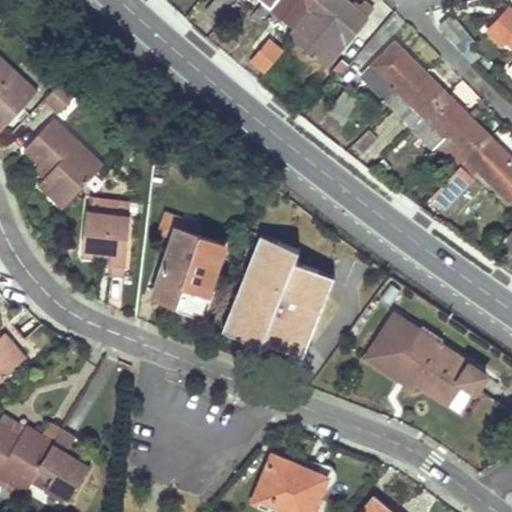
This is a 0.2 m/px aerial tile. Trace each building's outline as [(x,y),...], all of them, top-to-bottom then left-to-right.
[(217,0),(208,12),(214,17),(221,23),(239,0),(217,0)] [(261,0),(265,3),(272,9),(279,0),(261,0)] [(367,17),(346,0),(316,0),(308,11),(292,32),(329,63),(367,17)] [(294,0),(308,11),(316,0),(294,0)] [(267,16),(272,9),(265,3),(259,9),(267,16)] [(252,18),(256,21),(260,24),(267,16),(259,9),(252,18)] [(475,28),(479,24),(482,20),(474,13),(467,21),(475,28)] [(458,44),(464,39),(470,33),(453,17),(442,28),(458,44)] [(497,31),(511,46),(511,27),(506,22),(497,31)] [(252,62),(259,68),(266,73),(284,53),(270,41),(252,62)] [(397,90),(403,97),(426,73),(395,42),(383,54),(393,65),(382,76),(397,90)] [(393,65),(383,54),(379,60),(382,63),(378,67),(377,71),(363,85),(382,104),(397,90),(382,76),(393,65)] [(0,132),(8,124),(28,102),(18,92),(28,82),(0,56),(0,132)] [(403,97),(425,118),(448,94),(426,73),(403,97)] [(61,80),(45,98),(59,111),(75,93),(61,80)] [(38,92),(28,82),(18,92),(28,102),(38,92)] [(330,113),(337,118),(343,122),(358,101),(345,91),(330,113)] [(28,102),(8,124),(15,130),(44,98),(38,92),(28,102)] [(448,94),(425,118),(413,130),(433,150),(436,147),(445,138),(468,114),(448,94)] [(425,118),(403,97),(392,109),(413,130),(425,118)] [(459,169),(467,160),(490,136),(473,119),(480,112),(475,107),(468,114),(445,138),(459,152),(451,160),(459,169)] [(36,186),(62,209),(97,171),(72,148),(78,141),(53,117),(22,150),(37,165),(47,174),(42,180),(36,186)] [(440,189),(433,196),(445,207),(466,185),(468,183),(479,172),(511,202),(511,200),(511,158),(490,136),(467,160),(459,169),(456,172),(455,173),(453,175),(440,189)] [(459,152),(445,138),(436,147),(451,160),(459,152)] [(97,171),(104,164),(78,141),(72,148),(97,171)] [(42,180),(47,174),(37,165),(32,170),(42,180)] [(453,175),(448,170),(443,165),(431,178),(440,189),(453,175)] [(131,204),(92,201),(91,213),(130,216),(131,204)] [(160,234),(167,237),(175,239),(155,297),(180,305),(182,298),(205,307),(226,244),(200,235),(203,226),(166,212),(160,234)] [(83,252),(111,254),(110,262),(109,276),(126,277),(130,216),(91,213),(86,213),(83,252)] [(303,368),(333,278),(295,265),(300,251),(256,235),(220,339),(303,368)] [(110,262),(111,254),(83,252),(82,261),(110,262)] [(180,305),(203,314),(205,307),(182,298),(180,305)] [(449,402),(455,392),(463,381),(477,390),(487,374),(397,314),(368,358),(413,387),(417,381),(449,402)] [(0,380),(25,358),(3,333),(0,336),(0,380)] [(25,428),(14,422),(9,431),(19,437),(25,428)] [(61,430),(47,422),(41,434),(54,442),(61,430)] [(9,431),(0,425),(0,479),(11,486),(18,475),(30,482),(54,442),(41,434),(26,425),(25,428),(19,437),(9,431)] [(61,430),(54,442),(30,482),(67,504),(90,467),(74,457),(67,453),(71,446),(75,439),(61,430)] [(78,451),(71,446),(67,453),(74,457),(78,451)] [(313,511),(328,478),(301,466),(275,455),(256,502),(280,511),(313,511)] [(0,484),(22,497),(30,482),(18,475),(11,486),(0,479),(0,484)] [(389,511),(388,511),(390,508),(375,496),(361,511),(389,511)]
